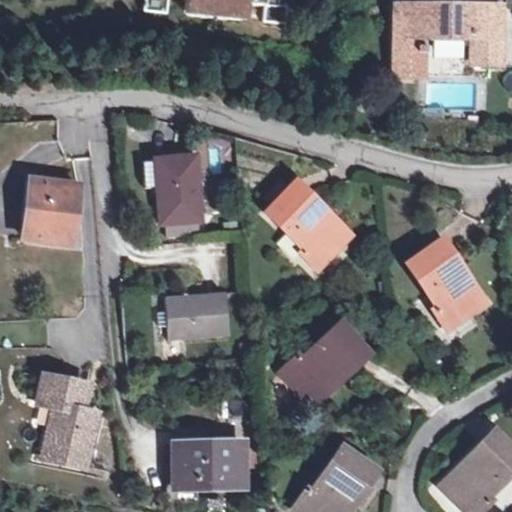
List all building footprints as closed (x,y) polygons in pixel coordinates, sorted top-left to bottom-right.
[(140,0),(139,14),(161,16),(162,1),(180,3),(179,13),(184,19),(236,24),(241,20),(243,8),(260,10),(259,25),(279,27),(281,10),(275,9),(267,9),(267,0),(140,0)] [(267,0),(267,9),(275,9),(275,0),(267,0)] [(493,9),(387,9),(387,76),(415,76),(414,37),(465,38),(465,64),(493,64),(493,9)] [(427,109),(423,109),(423,120),(445,121),(445,109),(427,109)] [(209,137),(208,172),(225,173),(226,137),(209,137)] [(197,157),(155,161),(161,226),(203,223),(197,157)] [(81,188),(33,182),(25,240),(74,245),(81,188)] [(352,236),(297,185),(267,215),(305,250),(302,255),(318,271),(352,236)] [(487,303),(444,241),(409,267),(438,309),(434,312),(447,331),(487,303)] [(226,295),(165,300),(170,343),(230,337),(226,295)] [(315,409),(370,357),(340,326),(303,361),(300,357),(282,374),(315,409)] [(90,388),(45,379),(41,397),(57,400),(56,408),(45,459),(88,468),(99,417),(85,414),(90,388)] [(57,400),(41,397),(40,405),(56,408),(57,400)] [(511,470),(511,454),(489,433),(437,487),(463,511),(479,511),(488,503),(485,499),(511,470)] [(244,445),(176,446),(177,492),(244,490),(244,470),(244,451),(244,445)] [(257,450),(244,451),(244,470),(257,470),(257,450)] [(351,511),(378,474),(342,450),(312,493),(308,490),(295,510),(298,511),(351,511)]
